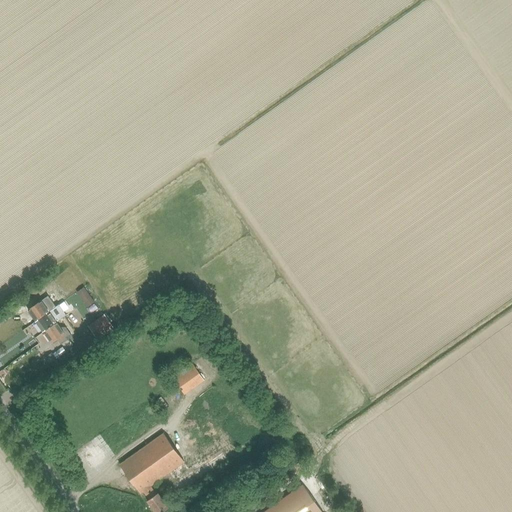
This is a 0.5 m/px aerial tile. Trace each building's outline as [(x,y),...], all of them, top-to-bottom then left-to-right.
[(83,288),(77,293),(84,304),(91,299),(83,288)] [(55,307),(48,296),(28,310),(35,321),(54,309),(55,307)] [(61,319),(54,309),(35,321),(43,332),(56,323),(61,319)] [(97,339),(113,328),(104,314),(88,326),(97,339)] [(56,323),(43,332),(50,343),(56,339),(60,345),(71,337),(65,328),(61,330),(56,323)] [(1,335),(4,341),(14,337),(11,331),(1,335)] [(184,395),(204,381),(192,363),(172,378),(184,395)] [(146,501),(154,511),(162,511),(168,508),(157,494),(156,495),(150,487),(161,479),(184,463),(163,434),(120,465),(140,494),(143,492),(148,500),(146,501)] [(183,463),(189,474),(205,467),(200,456),(183,463)] [(321,511),(302,485),(263,511),(321,511)]
